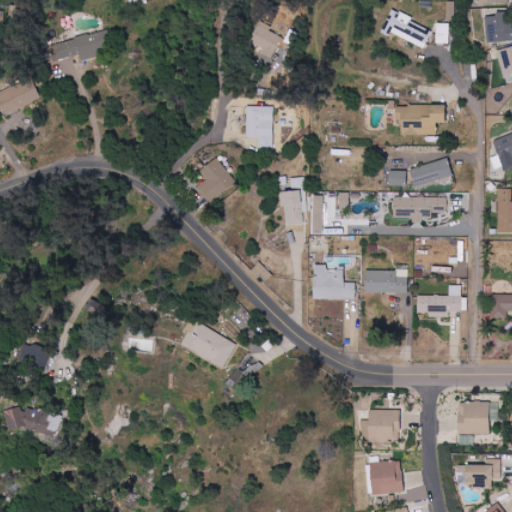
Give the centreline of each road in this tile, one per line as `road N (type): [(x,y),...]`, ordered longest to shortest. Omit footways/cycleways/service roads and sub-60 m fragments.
road 1 (residential): [(0,190),(71,165),(113,166),(172,205),(314,363),(365,379),(511,379)]
road 2 (residential): [(442,511),(433,379)]
